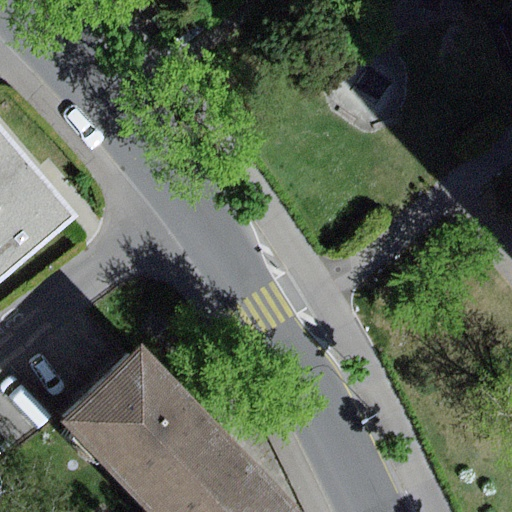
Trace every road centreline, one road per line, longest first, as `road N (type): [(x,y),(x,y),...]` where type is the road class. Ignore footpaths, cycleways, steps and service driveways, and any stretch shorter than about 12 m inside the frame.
road 1 (residential): [(193,205),(266,310),(370,511)]
road 2 (residential): [(13,0),(193,205)]
road 3 (residential): [(193,205),(0,345)]
